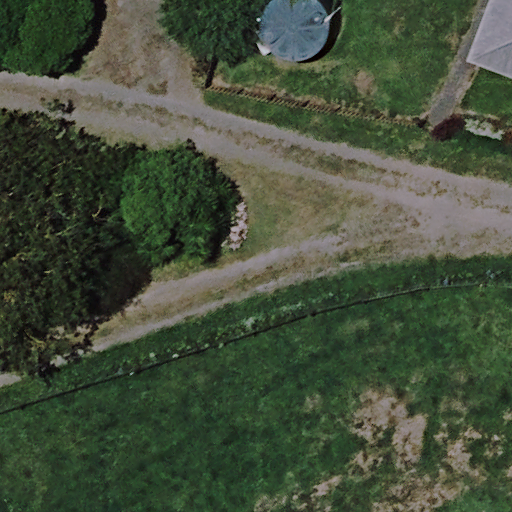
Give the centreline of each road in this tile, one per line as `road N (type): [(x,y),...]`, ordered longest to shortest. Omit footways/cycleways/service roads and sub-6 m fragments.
road 1 (unknown): [(298,279),(202,343),(0,418)]
road 2 (unknown): [(511,321),(298,279)]
road 3 (unknown): [(0,146),(162,188)]
road 4 (unknown): [(162,188),(298,279)]
